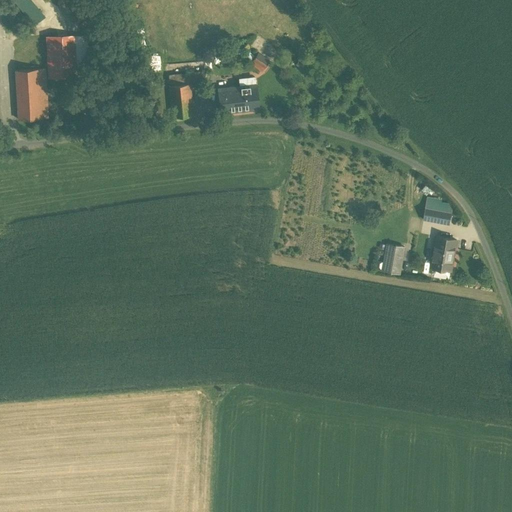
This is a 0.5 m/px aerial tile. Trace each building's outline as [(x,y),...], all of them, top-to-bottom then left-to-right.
[(45,17),(30,0),(13,0),(34,25),(45,17)] [(46,70),(17,72),(19,120),(49,118),(48,79),(91,78),(89,37),(45,38),(46,70)] [(269,62),(258,54),(251,64),(262,72),(269,62)] [(189,78),(168,80),(171,112),(192,109),(189,78)] [(241,88),(218,90),(220,113),(258,109),(256,79),(240,80),(241,88)] [(442,204),(432,202),(428,220),(453,225),(455,213),(441,210),(442,204)] [(465,242),(443,237),(435,270),(458,275),(465,242)] [(408,246),(390,244),(386,271),(404,274),(408,246)]
